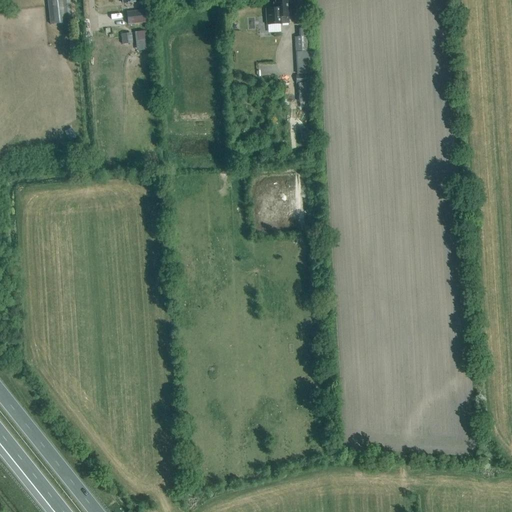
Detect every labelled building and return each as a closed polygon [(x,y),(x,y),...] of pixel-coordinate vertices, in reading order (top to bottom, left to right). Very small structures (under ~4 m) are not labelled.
[(66,5),(65,0),(46,0),(49,26),(71,23),(70,5),(66,5)] [(281,25),(288,25),(288,18),(289,18),(288,0),(275,0),(276,10),(274,10),(266,10),(266,26),(281,25)] [(145,11),(127,13),(128,25),(147,23),(145,11)] [(144,32),(134,33),(136,52),(146,51),(144,32)] [(131,43),(129,34),(120,35),(122,45),(131,43)] [(305,38),(295,38),(296,52),(306,52),(305,38)] [(309,76),(295,77),(295,85),(309,85),(309,76)] [(72,131),(66,134),(69,141),(76,138),(72,131)]
